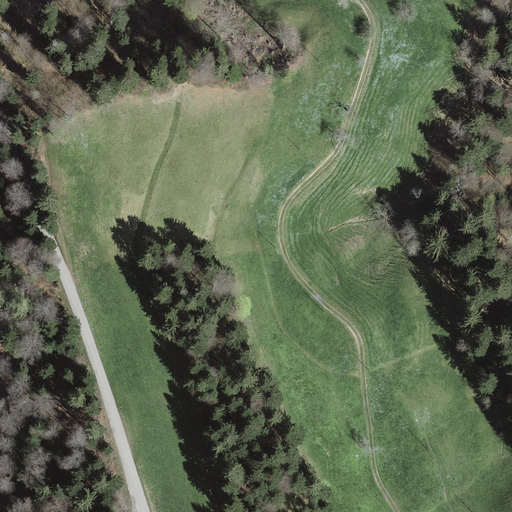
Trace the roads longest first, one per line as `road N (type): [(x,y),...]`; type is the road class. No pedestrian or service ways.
road 1 (track): [(393,511),(371,473),(356,337),(295,274),(280,229),(294,194),(335,152),(358,92),(373,40),(360,0)]
road 2 (track): [(179,84),(137,252),(224,511)]
road 3 (unclassified): [(0,118),(81,315),(145,511)]
